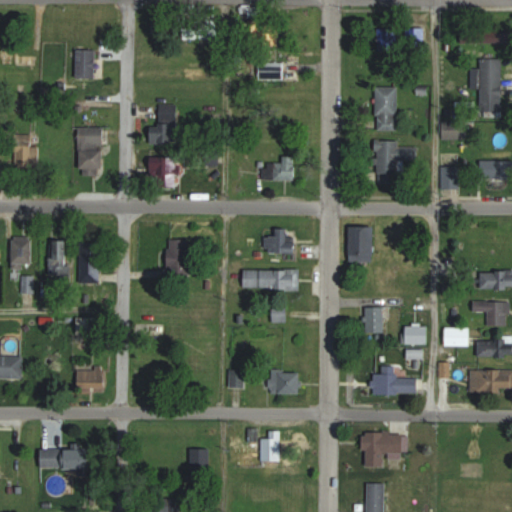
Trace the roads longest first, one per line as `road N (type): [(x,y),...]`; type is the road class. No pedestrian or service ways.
road 1 (residential): [(123,511),(128,0)]
road 2 (residential): [(328,511),(330,0)]
road 3 (residential): [(331,207),(0,201)]
road 4 (residential): [(329,412),(0,411)]
road 5 (residential): [(511,413),(329,412)]
road 6 (residential): [(331,207),(511,204)]
